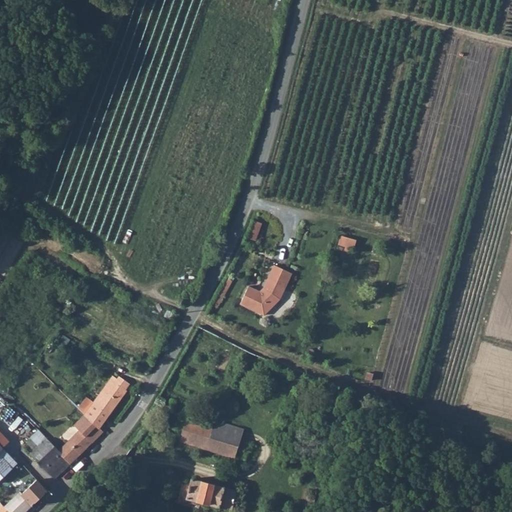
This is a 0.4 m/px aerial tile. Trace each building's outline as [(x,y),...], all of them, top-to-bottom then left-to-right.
[(250,222),(243,239),(252,243),(258,225),(250,222)] [(342,235),(339,244),(356,248),(358,239),(342,235)] [(247,287),(239,305),(262,316),(278,300),(290,274),(272,266),(262,289),(258,292),(247,287)] [(85,414),(98,428),(108,415),(109,416),(127,392),(123,390),(128,384),(119,377),(117,380),(113,377),(85,414)] [(159,394),(156,401),(162,404),(163,402),(165,398),(159,394)] [(322,425),(329,426),(332,412),(325,410),(322,425)] [(68,442),(79,455),(103,433),(99,429),(98,428),(85,414),(74,425),(80,430),(68,442)] [(243,430),(214,420),(213,427),(187,418),(180,440),(235,457),(238,447),(243,448),(245,442),(240,441),(243,430)] [(37,430),(30,438),(38,446),(46,439),(37,430)] [(30,438),(25,441),(30,445),(34,451),(29,454),(53,478),(69,464),(58,452),(46,439),(38,446),(30,438)] [(68,442),(58,452),(69,464),(79,455),(68,442)] [(0,448),(0,480),(15,466),(0,448)] [(219,507),(230,510),(235,492),(190,478),(184,499),(217,508),(219,507)] [(24,486),(18,492),(32,506),(47,491),(36,480),(27,489),(24,486)] [(18,492),(4,505),(5,506),(10,511),(25,511),(32,506),(18,492)] [(2,503),(0,505),(0,511),(10,511),(5,506),(4,505),(2,503)]
